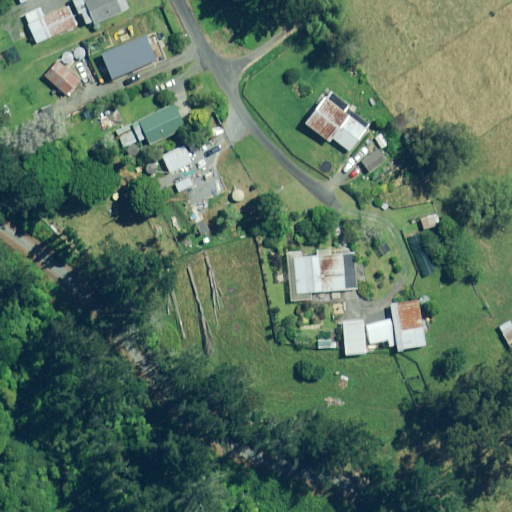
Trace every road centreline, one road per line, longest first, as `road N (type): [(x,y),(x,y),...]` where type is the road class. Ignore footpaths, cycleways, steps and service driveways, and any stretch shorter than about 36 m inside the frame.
road 1 (residential): [(417,511),(232,443),(203,422),(91,293),(0,222)]
road 2 (residential): [(190,0),(253,122),(326,201)]
